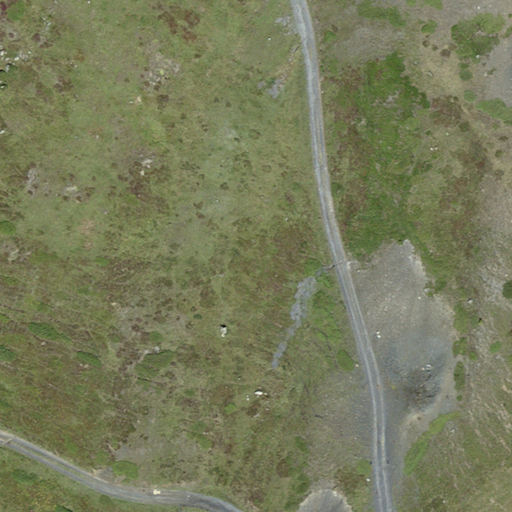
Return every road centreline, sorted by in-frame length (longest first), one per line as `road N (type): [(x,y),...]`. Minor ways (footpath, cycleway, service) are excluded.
road 1 (track): [(384,511),(377,391),(330,222),(297,0)]
road 2 (track): [(0,435),(102,484),(227,511)]
